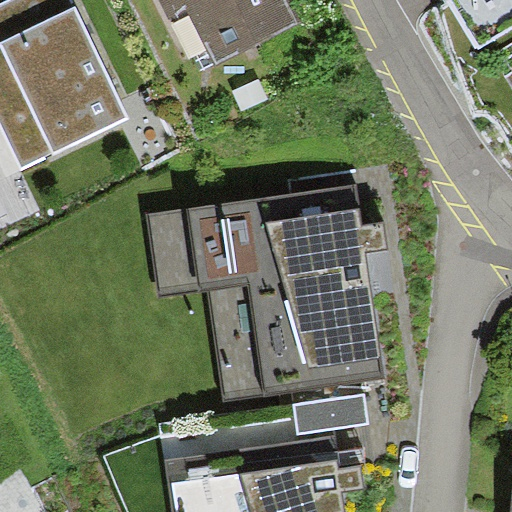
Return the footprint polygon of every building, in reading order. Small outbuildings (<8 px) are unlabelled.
[(72,0),(6,0),(0,3),(0,117),(25,168),(130,116),(72,0)] [(153,0),(165,25),(172,21),(198,76),(300,28),(286,0),(153,0)] [(511,0),(451,0),(481,48),(511,30),(511,0)] [(306,192),(150,214),(162,297),(212,292),(225,401),(385,378),(367,240),(355,185),(306,192)] [(365,395),(296,403),(299,432),(368,424),(365,395)] [(344,511),(338,459),(174,480),(177,511),(344,511)]
